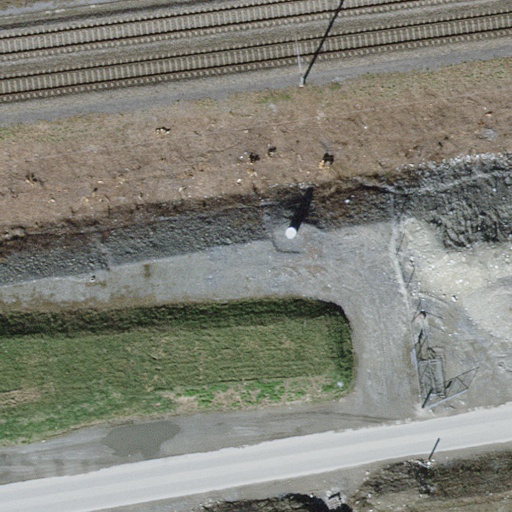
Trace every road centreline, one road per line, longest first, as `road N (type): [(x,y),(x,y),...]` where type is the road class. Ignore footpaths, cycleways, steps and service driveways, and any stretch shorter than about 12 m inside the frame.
road 1 (motorway): [(511,257),(0,336)]
road 2 (motorway): [(0,465),(511,389)]
